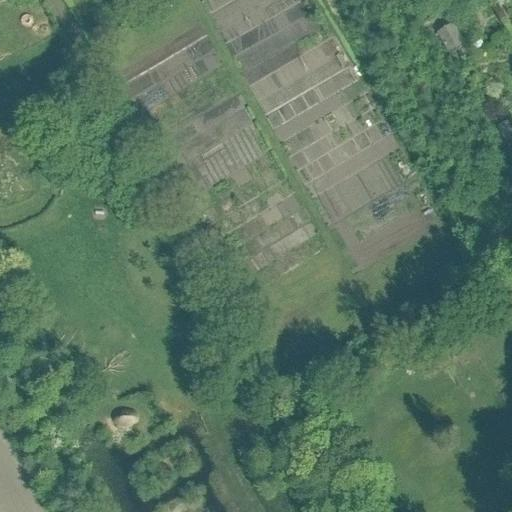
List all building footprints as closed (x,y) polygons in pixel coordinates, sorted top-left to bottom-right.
[(467,15),(480,9),(474,0),(470,0),(462,5),(467,15)] [(435,34),(447,56),(465,46),(452,25),(435,34)] [(511,132),(506,123),(497,128),(505,142),(511,138),(511,132)] [(42,390),(41,392),(40,395),(40,398),(41,400),(42,403),(44,406),(46,408),(48,410),(51,411),(54,412),(56,411),(58,410),(59,408),(59,405),(59,403),(59,400),(58,397),(57,395),(55,393),(53,391),(51,390),(49,389),(46,388),(45,388),(43,389),(42,390)] [(113,424),(114,425),(116,427),(118,428),(121,429),(123,429),(126,429),(129,429),(131,428),(134,427),(136,426),(137,424),(138,422),(138,419),(138,417),(137,415),(136,413),(133,412),(130,411),(127,411),(124,411),(121,411),(118,412),(116,414),(113,416),(113,418),(113,420),(113,422),(113,424)]
